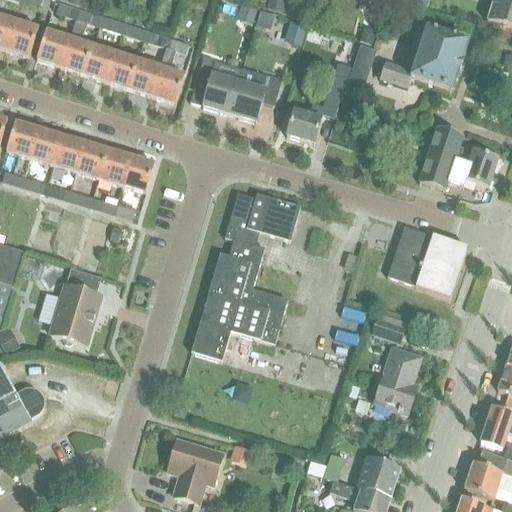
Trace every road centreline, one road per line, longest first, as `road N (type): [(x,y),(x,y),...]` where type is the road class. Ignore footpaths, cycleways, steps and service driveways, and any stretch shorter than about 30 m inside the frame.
road 1 (residential): [(208,159),(116,468)]
road 2 (residential): [(511,244),(208,159)]
road 3 (secondary): [(425,511),(511,255)]
road 4 (residential): [(208,159),(0,92)]
road 5 (residential): [(0,511),(87,466),(116,468)]
